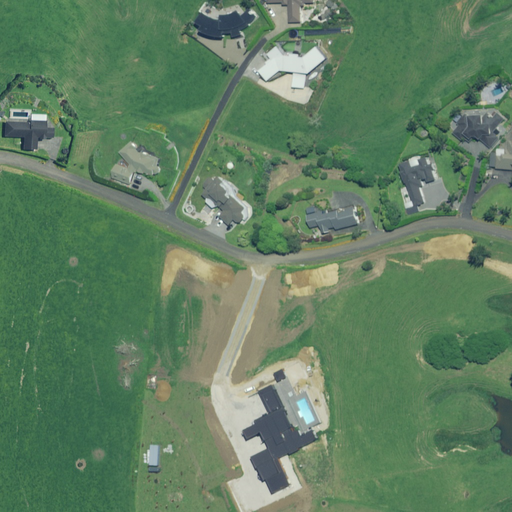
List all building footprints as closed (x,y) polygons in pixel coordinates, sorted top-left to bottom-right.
[(268,0),(269,3),(285,3),(285,6),(291,6),(291,23),(303,23),(303,7),(307,7),(307,3),(317,3),(316,0),(268,0)] [(210,36),(215,38),(218,38),(226,39),(226,34),(231,34),(235,34),(236,38),(240,37),(244,36),(243,32),(248,29),(252,26),(251,25),(255,22),(259,17),(252,9),(251,10),(248,14),(244,17),(241,12),(239,13),(235,15),(232,16),(229,16),(225,16),(225,21),(222,22),(212,18),(210,17),(207,14),(200,24),(203,26),(206,28),(203,33),(207,35),(210,36)] [(292,57),(286,56),(279,48),(270,55),(275,61),(261,71),(269,80),(281,70),(295,72),(294,87),(306,88),(308,73),(310,73),(328,59),(319,47),(306,58),(301,58),(301,55),(293,54),(292,57)] [(473,95),(470,91),(464,95),(467,99),(473,95)] [(485,118),(485,115),(471,116),(468,114),(459,124),(461,125),(454,133),(464,141),(466,138),(471,142),(477,135),(478,137),(479,137),(492,148),(501,138),(494,132),(506,119),(500,113),(495,118),(489,113),(485,118)] [(30,121),(5,120),(5,135),(24,136),(24,148),(37,148),(37,136),(40,136),(40,137),(46,137),(46,136),(53,137),(54,126),(46,126),(46,119),(30,119),(30,121)] [(143,151),(140,148),(141,147),(136,140),(123,151),(133,163),(131,168),(119,163),(114,177),(132,184),(138,168),(156,175),(157,173),(159,173),(162,172),(164,168),(163,165),(160,164),(163,158),(145,151),(145,152),(143,151)] [(497,167),(497,169),(511,169),(511,141),(510,151),(498,150),(498,153),(497,167)] [(412,161),(402,164),(404,172),(403,172),(406,184),(408,183),(415,206),(426,203),(421,187),(425,186),(423,181),(428,179),(430,183),(438,180),(435,171),(437,170),(435,164),(431,165),(429,158),(421,160),(422,165),(414,168),(412,161)] [(223,181),(219,177),(215,181),(212,178),(209,178),(204,183),(204,187),(207,189),(202,194),(208,200),(207,202),(214,208),(220,206),(225,211),(220,216),(230,225),(235,220),(238,223),(241,222),(243,221),(245,222),(249,217),(249,207),(237,197),(234,188),(227,181),(224,180),(223,181)] [(329,211),(308,216),(311,228),(321,225),(323,233),(330,231),(330,229),(337,227),(337,230),(359,224),(355,208),(330,214),(329,211)] [(279,459),(319,440),(315,432),(303,437),(300,431),(296,433),(274,387),(262,392),(274,419),(246,432),(249,440),(263,434),(271,450),(254,457),(265,481),(268,480),(274,494),(291,486),(279,459)]
